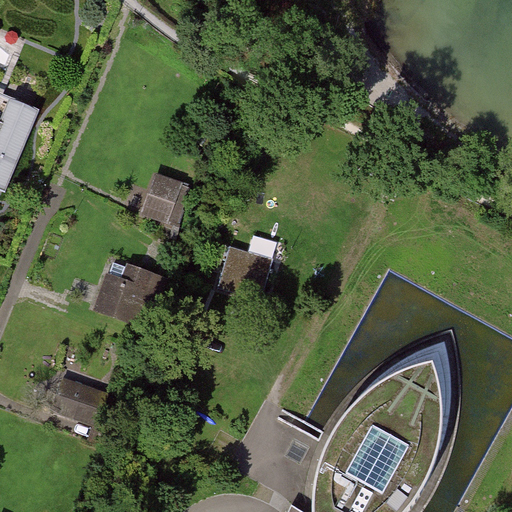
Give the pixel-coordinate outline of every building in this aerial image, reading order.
[(45,119),(0,100),(0,195),(11,200),(45,119)] [(157,179),(141,218),(180,234),(196,194),(157,179)] [(275,260),(232,247),(219,289),(263,301),(275,260)] [(95,317),(136,331),(154,279),(113,265),(95,317)] [(315,485),(313,511),(312,511),(410,511),(427,489),(438,460),(444,432),(444,411),(441,384),(435,364),(401,374),(374,390),(354,407),(332,438),(321,463),(315,485)] [(49,414),(103,433),(116,394),(62,376),(49,414)]
